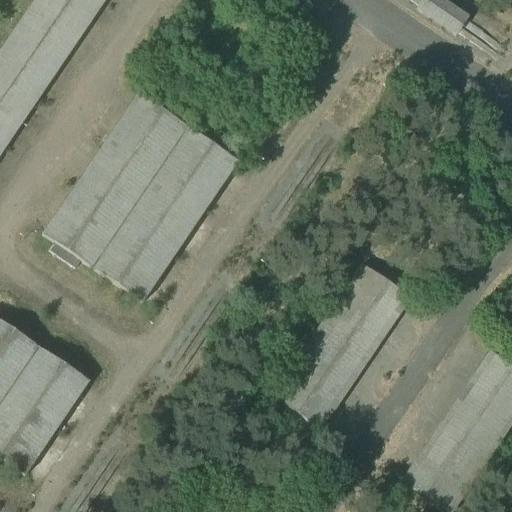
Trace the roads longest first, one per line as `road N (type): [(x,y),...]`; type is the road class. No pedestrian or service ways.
road 1 (unknown): [(144,381),(390,26)]
road 2 (unknown): [(511,244),(323,511)]
road 3 (unknown): [(0,226),(154,0)]
road 4 (unknown): [(511,113),(390,26)]
